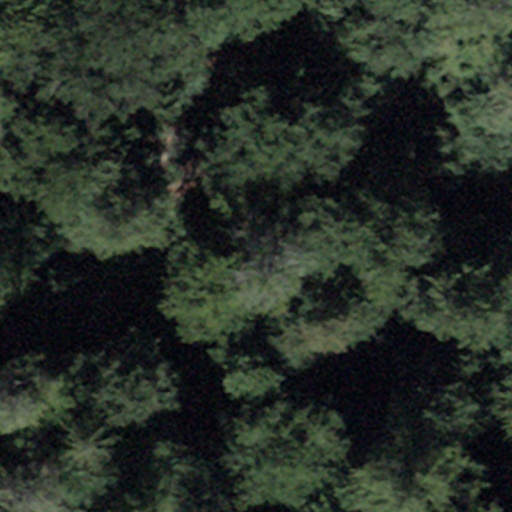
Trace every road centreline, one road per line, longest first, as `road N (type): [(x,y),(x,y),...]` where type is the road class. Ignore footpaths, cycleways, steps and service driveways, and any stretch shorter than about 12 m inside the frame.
road 1 (track): [(0,170),(218,173),(511,193)]
road 2 (trunk): [(0,208),(183,511)]
road 3 (track): [(171,0),(0,100)]
